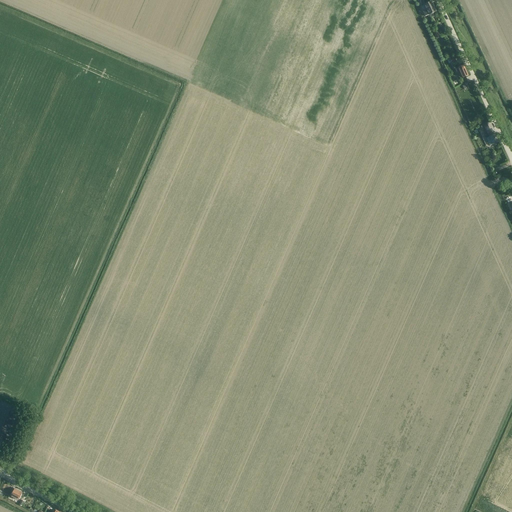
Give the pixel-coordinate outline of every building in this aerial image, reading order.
[(431,2),(421,6),(425,16),(436,11),(434,7),(433,7),(431,2)] [(463,77),(466,76),(468,75),(463,66),(462,67),(461,65),(459,67),(459,68),(458,68),(463,77)] [(490,122),(481,127),(483,130),(485,129),(487,133),(494,130),(490,122)] [(489,145),(499,141),(495,134),(486,138),(489,145)] [(1,401),(0,403),(0,436),(10,441),(23,411),(1,401)] [(15,489),(11,497),(18,500),(22,492),(15,489)]
